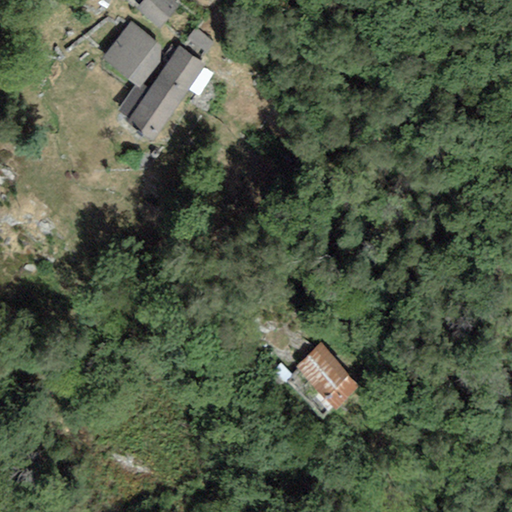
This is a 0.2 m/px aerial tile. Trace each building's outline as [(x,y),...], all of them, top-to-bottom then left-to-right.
[(174,0),(143,0),(137,8),(160,28),(180,4),(174,0)] [(160,45),(129,22),(102,58),(134,85),(139,89),(143,84),(160,64),(160,45)] [(213,42),(194,28),(186,38),(204,53),(213,42)] [(205,66),(179,47),(149,89),(129,118),(127,120),(153,139),(205,66)] [(118,111),(129,118),(149,89),(143,84),(139,89),(134,85),(118,111)] [(360,387),(319,344),(295,367),(335,410),(360,387)]
